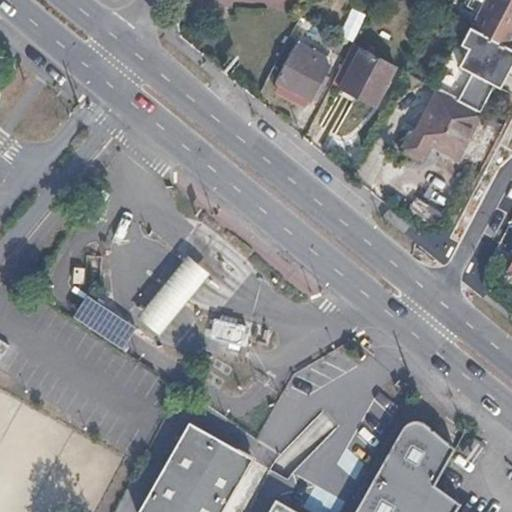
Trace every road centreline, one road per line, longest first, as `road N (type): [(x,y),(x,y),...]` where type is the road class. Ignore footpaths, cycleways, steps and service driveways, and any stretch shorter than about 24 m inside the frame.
road 1 (secondary): [(436,297),(128,47)]
road 2 (secondary): [(111,82),(410,328)]
road 3 (residential): [(436,297),(511,168)]
road 4 (secondary): [(410,328),(511,412)]
road 5 (secondary): [(10,0),(111,82)]
